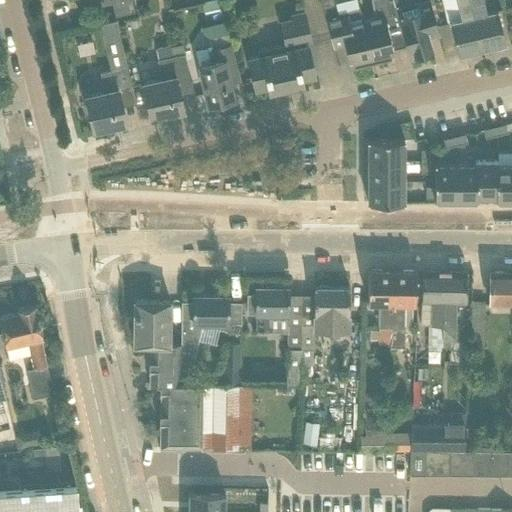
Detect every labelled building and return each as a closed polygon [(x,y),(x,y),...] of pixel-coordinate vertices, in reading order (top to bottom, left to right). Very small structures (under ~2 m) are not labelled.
[(131,0),(111,0),(114,15),(134,11),(131,0)] [(372,63),(362,20),(360,12),(338,17),(334,3),(333,0),(319,0),(326,24),(333,48),(344,45),(349,63),(354,62),(355,66),(354,67),(354,68),(372,63)] [(387,28),(399,25),(400,31),(402,31),(392,0),(371,0),(374,17),(362,20),(372,63),(391,59),(390,58),(389,58),(388,53),(393,52),(392,48),(387,28)] [(392,0),(402,31),(407,51),(411,50),(413,54),(414,54),(418,58),(429,55),(430,49),(432,49),(428,37),(439,34),(429,0),(427,0),(419,3),(414,4),(412,0),(392,0)] [(481,48),(469,0),(456,0),(461,19),(450,22),(453,35),(458,54),(481,48)] [(486,13),(483,0),(469,0),(481,48),(488,47),(491,49),(499,48),(501,44),(505,43),(500,23),(497,10),(486,13)] [(314,73),(308,45),(308,44),(304,44),(303,41),(310,39),(304,13),(291,16),(292,20),(281,22),(286,43),(257,50),(258,55),(247,57),(248,58),(249,58),(255,86),(254,87),(254,88),(268,85),(269,89),(268,89),(268,91),(270,90),(301,83),(301,84),(303,83),(302,82),(301,78),(315,75),(314,73)] [(116,20),(100,24),(103,38),(119,35),(116,20)] [(190,81),(185,62),(184,53),(172,56),(169,45),(155,48),(162,78),(143,83),(150,117),(183,110),(177,84),(190,81)] [(240,79),(235,60),(232,45),(211,50),(213,61),(199,64),(208,104),(232,98),(229,82),(240,79)] [(86,96),(93,130),(125,122),(120,97),(132,94),(126,67),(99,73),(104,92),(86,96)] [(507,132),(505,123),(494,126),(496,134),(502,133),(507,132)] [(496,134),(494,126),(483,129),(485,137),(492,135),(496,134)] [(467,142),(465,133),(453,136),(455,144),(463,142),(467,142)] [(455,144),(453,136),(442,139),(444,147),(450,146),(455,144)] [(403,160),(403,139),(367,139),(367,160),(403,160)] [(429,160),(429,149),(421,149),(421,157),(421,160),(429,160)] [(403,181),(403,160),(367,160),(367,181),(403,181)] [(429,172),(429,160),(421,160),(420,167),(420,172),(429,172)] [(496,196),(496,164),(497,164),(497,160),(475,160),(475,164),(476,164),(476,196),(477,196),(495,196),(496,196)] [(511,199),(511,163),(497,164),(496,164),(496,196),(495,196),(495,200),(511,199)] [(455,200),(455,164),(434,164),(434,186),(434,198),(434,200),(455,200)] [(476,196),(476,164),(475,164),(455,164),(455,200),(477,200),(477,196),(476,196)] [(403,202),(403,181),(367,181),(367,202),(403,202)] [(426,185),(425,197),(434,198),(434,186),(429,186),(426,185)] [(391,328),(392,269),(368,269),(367,303),(379,303),(378,327),(391,328)] [(415,304),(415,290),(416,270),(392,269),(391,328),(403,328),(404,303),(415,304)] [(442,348),(442,338),(444,270),(422,270),(420,325),(431,325),(429,348),(442,348)] [(465,302),(466,271),(444,270),(442,338),(454,338),(454,309),(456,309),(456,305),(455,304),(455,302),(465,302)] [(511,271),(489,271),(489,291),(489,304),(511,303),(511,271)] [(247,295),(247,314),(255,314),(256,314),(256,331),(264,331),(269,331),(270,314),(288,314),(288,286),(255,286),(255,295),(247,295)] [(301,324),(300,373),(312,373),(312,347),(312,330),(336,330),(348,330),(349,307),(349,287),(314,286),(313,324),(301,324)] [(228,323),(228,302),(228,295),(192,295),(192,301),(182,301),(181,343),(181,384),(188,384),(202,323),(228,323)] [(181,384),(181,343),(169,343),(169,300),(134,300),(133,344),(149,344),(149,384),(159,384),(158,427),(159,427),(159,448),(230,449),(250,449),(251,385),(188,384),(181,384)] [(474,301),(473,346),(482,347),(483,301),(474,301)] [(53,392),(47,365),(41,339),(42,338),(34,305),(17,309),(18,312),(0,316),(0,320),(6,346),(27,341),(33,367),(25,368),(32,397),(53,392)] [(287,331),(286,385),(300,385),(300,373),(301,324),(287,324),(287,331)] [(225,343),(225,367),(225,383),(238,383),(238,343),(225,343)] [(411,440),(410,450),(412,450),(425,450),(437,450),(440,450),(440,423),(440,422),(412,421),(411,421),(411,434),(411,440)] [(440,423),(440,450),(449,451),(461,451),(465,451),(465,428),(449,428),(449,423),(440,423)] [(403,448),(404,432),(359,430),(358,446),(403,448)] [(25,433),(16,435),(19,447),(32,444),(30,436),(25,433)] [(45,448),(35,449),(35,456),(46,456),(45,448)] [(410,451),(409,475),(410,475),(424,474),(425,450),(410,450),(410,451)] [(436,475),(437,450),(425,450),(424,474),(436,475)] [(448,475),(449,451),(440,450),(437,450),(436,475),(448,475)] [(461,475),(461,451),(449,451),(448,475),(461,475)] [(473,451),(464,451),(461,451),(461,475),(473,475),(473,451)] [(485,475),(486,451),(473,451),(473,475),(485,475)] [(498,475),(498,451),(486,451),(485,475),(498,475)] [(509,475),(510,451),(498,451),(498,475),(509,475)] [(25,457),(14,458),(15,466),(25,465),(25,457)] [(76,501),(74,479),(62,480),(52,481),(54,511),(79,511),(79,500),(76,501)] [(54,511),(52,481),(48,481),(40,482),(27,483),(29,511),(54,511)] [(29,511),(27,483),(20,483),(20,488),(13,488),(2,489),(0,489),(0,497),(1,509),(3,508),(3,511),(29,511)] [(189,492),(188,511),(224,511),(225,493),(189,492)] [(259,502),(258,511),(266,511),(267,502),(259,502)]
